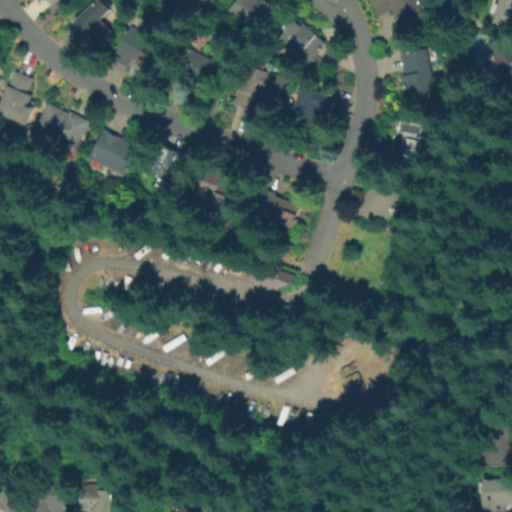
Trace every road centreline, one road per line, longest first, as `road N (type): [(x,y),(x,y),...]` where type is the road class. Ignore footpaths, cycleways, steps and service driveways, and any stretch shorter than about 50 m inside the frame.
road 1 (residential): [(0,2),(56,58),(116,99),(343,184)]
road 2 (residential): [(342,11),(363,62),(363,113),(313,278)]
